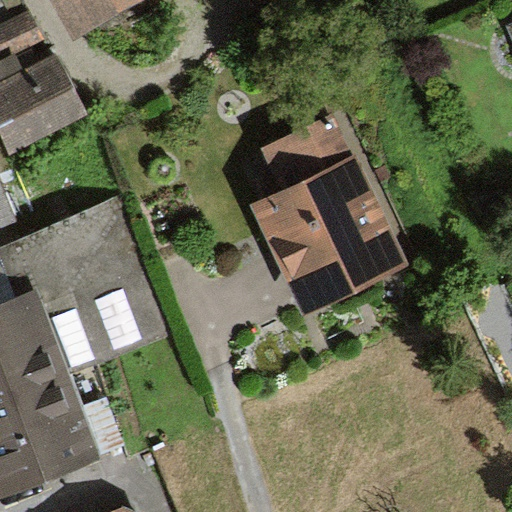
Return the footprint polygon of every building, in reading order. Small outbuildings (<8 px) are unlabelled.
[(51,0),(71,40),(152,0),(51,0)] [(30,8),(0,21),(0,124),(11,149),(88,114),(58,49),(50,52),(30,8)] [(411,264),(333,112),(257,151),(276,189),(248,204),(306,318),(359,291),(411,264)] [(0,230),(19,222),(0,175),(0,230)] [(0,302),(0,398),(60,377),(171,336),(121,202),(0,246),(0,268),(11,299),(0,302)] [(0,485),(88,453),(60,377),(0,398),(0,485)] [(133,511),(128,495),(78,511),(133,511)]
